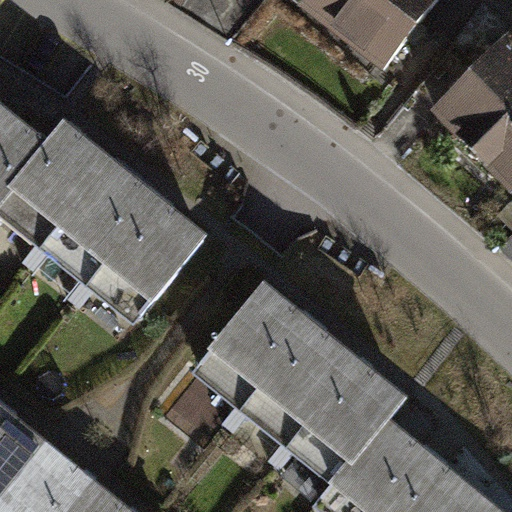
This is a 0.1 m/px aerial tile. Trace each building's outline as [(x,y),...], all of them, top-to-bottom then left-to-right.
[(296,0),(306,8),(313,0),(296,0)] [(313,0),(306,8),(386,70),(441,0),(313,0)] [(434,108),(511,189),(511,62),(511,61),(486,85),(469,66),(434,108)] [(0,217),(49,156),(1,118),(0,118),(0,217)] [(115,172),(67,134),(49,156),(0,217),(0,229),(41,263),(115,172)] [(162,210),(115,172),(41,263),(89,301),(162,210)] [(210,248),(162,210),(89,301),(136,339),(210,248)] [(312,332),(264,294),(194,382),(242,420),(312,332)] [(362,371),(312,332),(242,420),(292,459),(362,371)] [(411,409),(362,371),(292,459),(341,498),(394,431),(411,409)] [(0,434),(14,417),(0,405),(0,434)] [(0,511),(13,511),(60,454),(14,417),(0,434),(0,511)] [(406,511),(441,468),(394,431),(341,498),(329,511),(406,511)] [(89,511),(107,490),(60,454),(13,511),(89,511)] [(483,511),(488,506),(441,468),(406,511),(483,511)] [(134,511),(107,490),(89,511),(134,511)]
